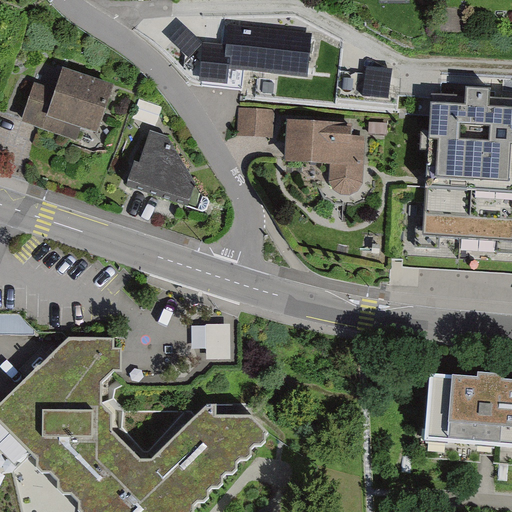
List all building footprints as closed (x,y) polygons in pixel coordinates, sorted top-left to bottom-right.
[(190,29),(176,39),(189,58),(204,47),(190,29)] [(314,37),(235,29),(231,72),(310,79),(314,37)] [(399,74),(372,71),(369,98),(397,101),(399,74)] [(59,93),(40,86),(26,125),(82,145),(86,133),(100,138),(117,91),(66,73),(59,93)] [(511,101),(432,97),(424,240),(511,245),(511,101)] [(278,117),(243,114),(241,136),(276,139),(278,117)] [(351,124),(300,123),(299,165),(335,167),(335,186),(339,193),(344,199),(354,198),(361,195),(367,188),(370,132),(351,132),(351,124)] [(174,139),(154,134),(138,188),(203,212),(206,199),(174,139)] [(210,345),(210,361),(234,360),(234,326),(200,327),(201,345),(210,345)] [(127,374),(125,342),(76,342),(7,406),(0,405),(0,511),(203,511),(272,444),(272,431),(256,418),(221,420),(212,411),(158,465),(147,464),(116,435),(116,419),(107,408),(106,387),(119,375),(127,374)] [(511,388),(430,382),(424,456),(511,463),(511,388)]
